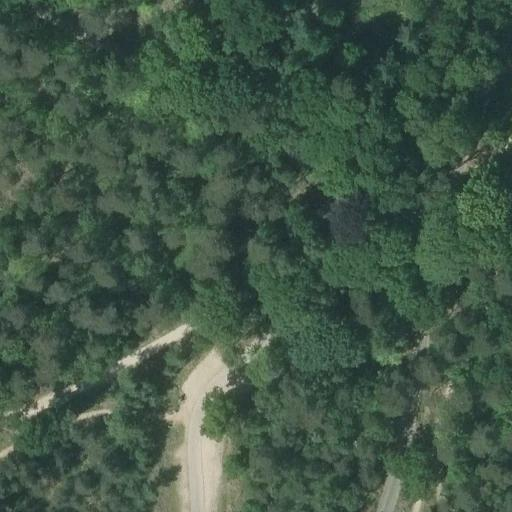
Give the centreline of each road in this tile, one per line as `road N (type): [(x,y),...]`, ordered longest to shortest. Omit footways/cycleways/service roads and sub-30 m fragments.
road 1 (unclassified): [(384,511),(413,393),(440,214),(511,9)]
road 2 (track): [(3,0),(406,214)]
road 3 (track): [(330,254),(298,259),(112,373),(0,418)]
road 4 (track): [(330,254),(351,269),(417,261),(511,267)]
road 5 (track): [(413,393),(431,443),(438,511)]
